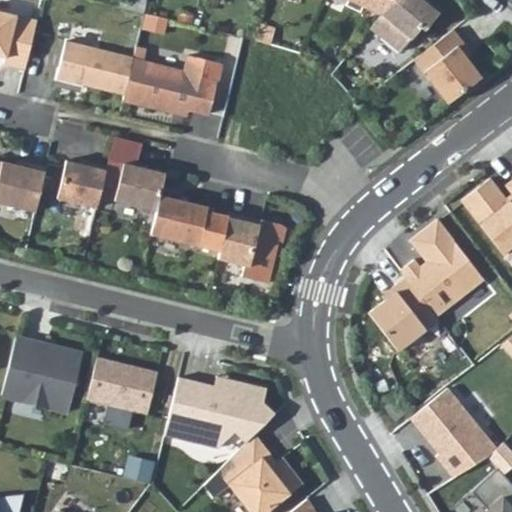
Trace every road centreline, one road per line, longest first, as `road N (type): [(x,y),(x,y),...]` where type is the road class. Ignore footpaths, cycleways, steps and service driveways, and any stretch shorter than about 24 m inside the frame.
road 1 (residential): [(0,271),(290,346),(316,345)]
road 2 (residential): [(349,228),(511,98)]
road 3 (residential): [(394,511),(334,412),(316,345)]
road 4 (residential): [(197,155),(299,180),(349,228)]
road 5 (residential): [(316,345),(321,278),(349,228)]
